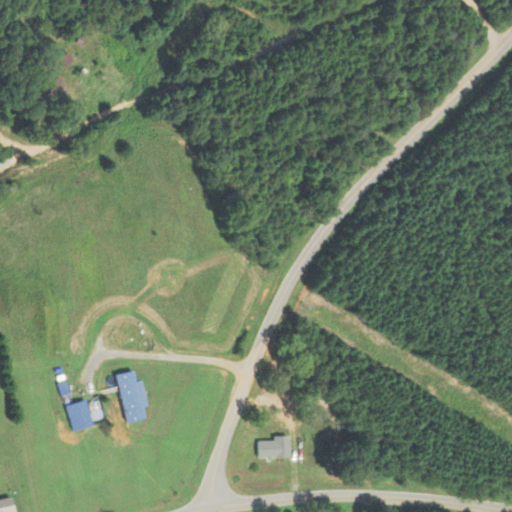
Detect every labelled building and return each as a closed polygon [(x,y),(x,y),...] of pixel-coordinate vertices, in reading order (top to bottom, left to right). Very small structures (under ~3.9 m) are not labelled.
[(78,123),(71,111),(52,122),(59,134),(78,123)] [(113,375),(123,423),(142,419),(139,408),(143,408),(138,381),(133,382),(131,371),(113,375)] [(62,406),(68,432),(88,428),(82,402),(62,406)] [(284,459),(284,439),(252,439),(252,459),(284,459)] [(0,511),(10,511),(6,498),(0,499),(0,511)]
